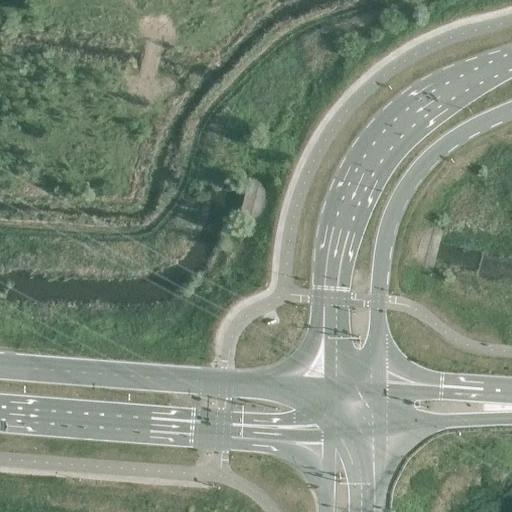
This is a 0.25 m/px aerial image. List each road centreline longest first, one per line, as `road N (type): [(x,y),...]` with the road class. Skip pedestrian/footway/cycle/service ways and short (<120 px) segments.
road 1 (tertiary): [(511,60),(407,119),(349,200),(330,289),(330,392)]
road 2 (tertiary): [(373,392),(377,303),(394,211),(441,148),(511,110)]
road 3 (secondary): [(330,392),(0,368)]
road 4 (secondary): [(0,413),(329,438)]
road 5 (secondary): [(373,437),(440,421),(511,420)]
road 6 (secondary): [(511,391),(373,392)]
